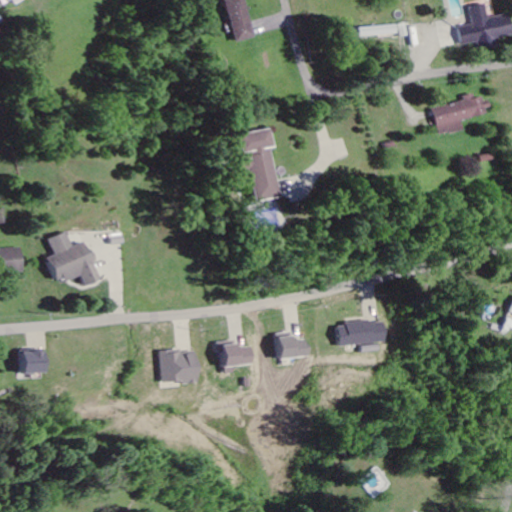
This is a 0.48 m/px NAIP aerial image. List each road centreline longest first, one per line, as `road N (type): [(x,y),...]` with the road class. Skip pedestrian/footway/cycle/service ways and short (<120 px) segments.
road 1 (residential): [(0,331),(238,310),(511,245)]
road 2 (residential): [(511,63),(329,94),(299,52),(288,0)]
